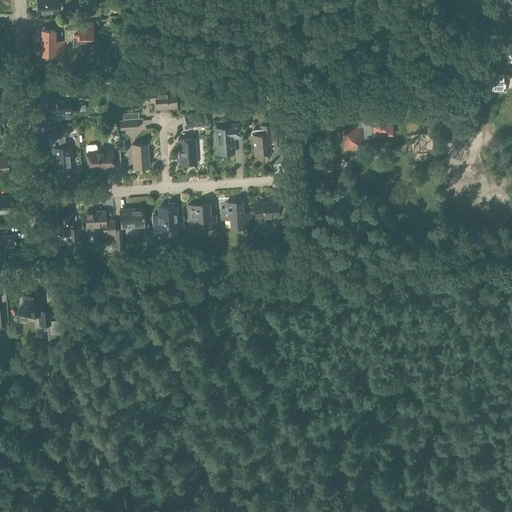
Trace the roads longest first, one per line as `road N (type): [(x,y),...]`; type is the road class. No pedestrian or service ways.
road 1 (track): [(511,282),(485,273),(308,285)]
road 2 (unclassified): [(32,198),(19,0)]
road 3 (residential): [(32,198),(166,189)]
